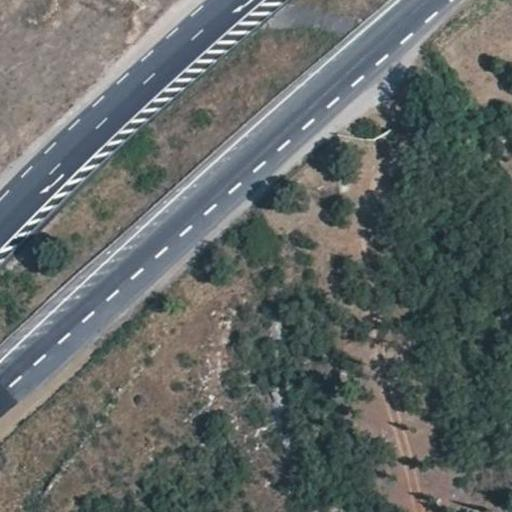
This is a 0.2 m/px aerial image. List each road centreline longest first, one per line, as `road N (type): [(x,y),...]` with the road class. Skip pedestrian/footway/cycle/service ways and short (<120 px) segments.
road 1 (primary): [(0,390),(427,0)]
road 2 (primary): [(239,0),(0,224)]
